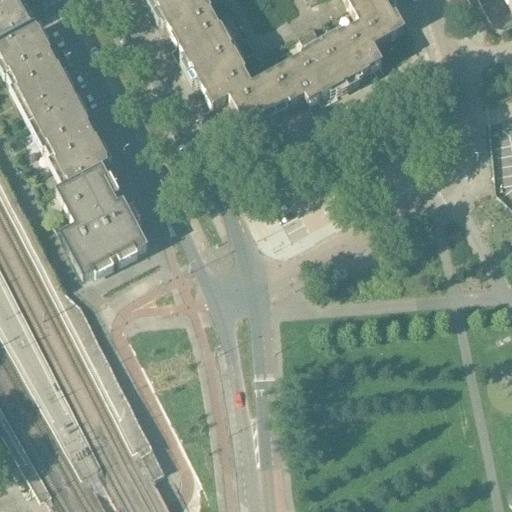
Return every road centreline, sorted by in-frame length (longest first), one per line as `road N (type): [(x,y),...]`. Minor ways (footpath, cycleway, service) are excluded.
road 1 (residential): [(253,292),(452,183),(462,148),(458,96),(431,0)]
road 2 (residential): [(53,0),(215,299)]
road 3 (residential): [(253,292),(228,211),(113,0)]
road 4 (residential): [(267,511),(253,292)]
road 5 (residential): [(215,299),(257,511)]
